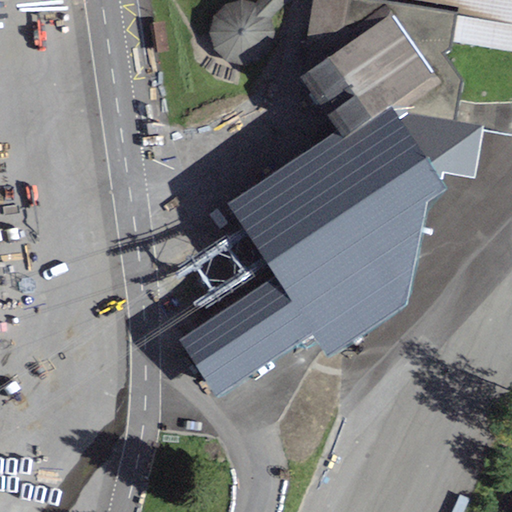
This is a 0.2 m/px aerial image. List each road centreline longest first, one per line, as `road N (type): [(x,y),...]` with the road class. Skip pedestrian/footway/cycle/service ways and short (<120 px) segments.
road 1 (tertiary): [(126,511),(145,415),(144,295),(102,0)]
road 2 (unknown): [(0,7),(60,432),(43,511)]
road 3 (unknown): [(160,167),(509,265)]
road 4 (unknown): [(509,265),(379,511)]
road 5 (unknown): [(144,326),(200,354),(248,415),(265,476),(251,511)]
road 6 (unknown): [(160,167),(223,151),(316,96)]
